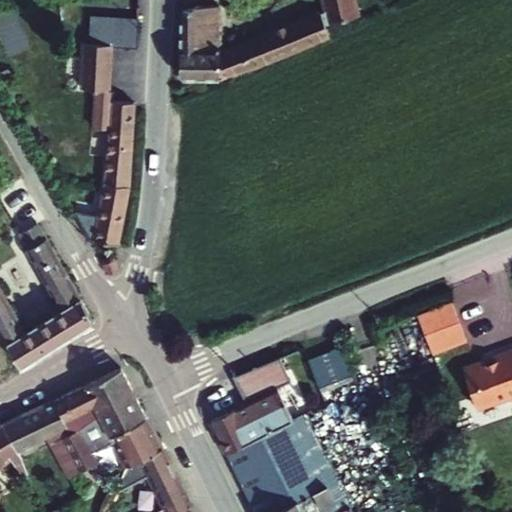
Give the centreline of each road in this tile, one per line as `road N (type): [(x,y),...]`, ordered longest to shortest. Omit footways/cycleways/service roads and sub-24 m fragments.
road 1 (residential): [(162,375),(511,241)]
road 2 (residential): [(117,312),(132,292),(146,239),(163,0)]
road 3 (residential): [(0,116),(117,312)]
road 4 (residential): [(230,511),(162,375)]
road 5 (residential): [(128,326),(0,397)]
